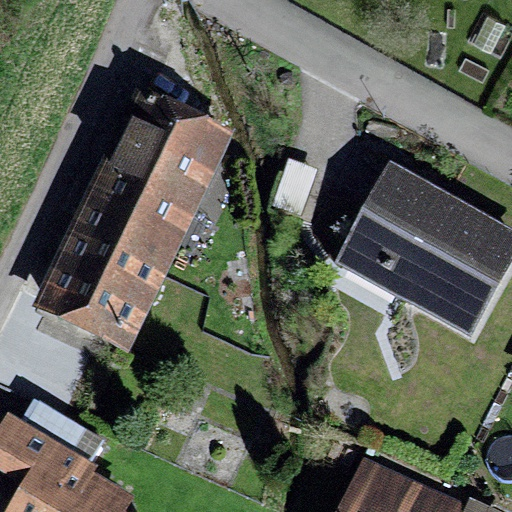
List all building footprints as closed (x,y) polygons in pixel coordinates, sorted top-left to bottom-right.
[(148,369),(251,152),(140,99),(37,316),(148,369)] [(310,177),(285,168),(270,213),(296,221),(310,177)] [(511,289),(511,241),(391,174),(337,271),(478,350),(511,289)] [(144,511),(147,508),(24,434),(0,474),(0,482),(38,506),(34,511),(144,511)] [(448,511),(366,470),(344,511),(448,511)]
